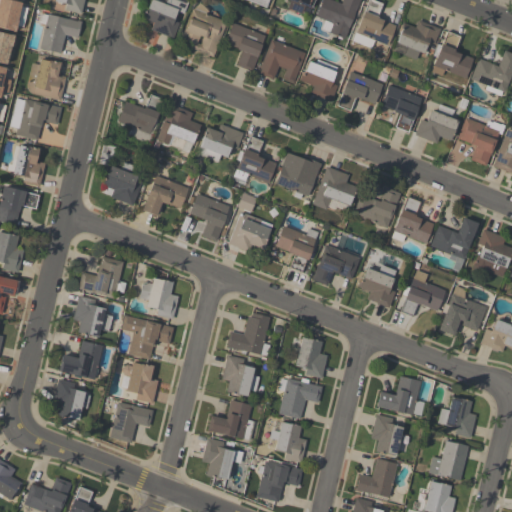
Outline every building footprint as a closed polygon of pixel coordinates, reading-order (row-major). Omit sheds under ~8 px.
[(0,0),(15,0),(21,1),(17,17),(18,18),(16,23),(15,23),(14,30),(0,26),(0,0)] [(54,0),(83,0),(80,13),(64,9),(65,3),(54,0)] [(187,0),(183,13),(177,11),(173,20),(177,22),(171,38),(150,30),(153,22),(142,18),(148,0),(157,0),(162,2),(162,0),(187,0)] [(268,0),(265,8),(246,0),(268,0)] [(312,0),(310,7),(304,5),(300,13),(286,8),(288,0),(312,0)] [(358,0),(343,38),(320,28),(323,20),(314,16),(320,0),(331,0),(340,4),(341,0),(358,0)] [(373,0),(381,3),(375,17),(382,19),(382,20),(394,25),(386,45),(366,37),(363,44),(353,40),(355,33),(354,32),(367,0),(373,0)] [(226,21),(212,57),(178,44),(191,8),(226,21)] [(80,21),(76,38),(64,35),(60,53),(38,48),(44,24),(38,22),(40,13),(46,14),(47,14),(80,21)] [(438,28),(433,43),(427,41),(423,52),(418,51),(414,59),(403,55),(406,46),(395,42),(402,23),(414,27),(417,19),(438,28)] [(251,71),(236,65),(241,50),(236,48),(223,43),(231,22),(264,35),(256,55),(257,56),(251,71)] [(0,30),(13,34),(11,45),(10,45),(5,63),(0,61),(0,30)] [(459,35),(453,50),(472,58),(464,78),(443,69),(440,75),(430,71),(432,65),(435,56),(431,55),(436,44),(440,45),(445,30),(459,35)] [(256,73),(270,39),(304,53),(293,80),(283,75),(285,69),(277,66),(272,79),(256,73)] [(511,70),(504,92),(501,91),(499,95),(484,89),(485,85),(470,79),(478,58),(497,65),(502,50),(511,53),(511,70)] [(27,91),(26,89),(26,87),(26,85),(31,62),(38,64),(39,58),(48,60),(48,59),(60,62),(57,75),(65,77),(59,100),(32,93),(29,92),(27,91)] [(330,101),(308,92),(311,85),(299,80),(300,76),(302,76),(308,61),(314,63),(316,59),(336,67),(334,71),(335,71),(330,83),(336,85),(330,101)] [(0,65),(5,67),(2,77),(10,79),(7,92),(0,90),(0,65)] [(381,84),(373,104),(354,96),(348,110),(335,105),(349,71),(381,84)] [(394,126),(398,114),(391,111),(392,109),(380,105),(388,85),(420,98),(407,131),(394,126)] [(116,121),(124,101),(144,108),(149,94),(162,99),(146,143),(127,136),(130,127),(116,121)] [(60,107),(56,124),(40,120),(36,140),(14,135),(16,128),(8,126),(15,98),(22,100),(23,98),(60,107)] [(190,112),(188,119),(199,124),(188,153),(155,140),(169,104),(190,112)] [(449,140),(438,135),(435,143),(413,134),(419,119),(425,121),(430,109),(435,111),(437,107),(451,112),(449,117),(457,120),(449,140)] [(469,159),(475,145),(456,138),(464,117),(484,125),(486,120),(491,122),(491,121),(499,124),(503,125),(500,134),(497,133),(485,165),(469,159)] [(217,131),(219,124),(242,133),(236,148),(231,146),(226,157),(220,154),(216,163),(195,155),(204,135),(202,134),(206,126),(217,131)] [(511,173),(491,166),(506,128),(511,130),(511,173)] [(235,169),(249,135),(262,141),(256,155),(275,163),(267,182),(235,169)] [(36,161),(44,163),(38,186),(22,182),(23,176),(12,173),(12,172),(6,170),(7,164),(11,164),(12,159),(15,159),(19,144),(27,146),(27,145),(39,148),(36,161)] [(320,163),(318,167),(317,167),(306,195),(301,194),(299,199),(292,196),(294,191),(274,183),(286,152),(303,159),(304,157),(320,163)] [(110,197),(113,189),(102,185),(110,165),(119,169),(122,162),(134,166),(131,174),(136,176),(135,179),(141,182),(132,205),(110,197)] [(310,204),(325,166),(347,174),(344,182),(355,187),(348,205),(343,203),(340,209),(334,206),(333,209),(326,206),(325,209),(310,204)] [(187,188),(179,208),(160,201),(155,215),(141,209),(155,175),(187,188)] [(0,221),(0,193),(2,185),(38,194),(34,209),(19,205),(14,225),(0,221)] [(399,193),(385,228),(351,214),(359,194),(378,201),(383,187),(399,193)] [(200,236),(206,220),(188,214),(196,193),(228,206),(215,242),(200,236)] [(242,193),(255,198),(250,211),(237,206),(242,193)] [(389,237),(405,196),(419,202),(413,216),(432,223),(423,243),(403,236),(401,241),(389,237)] [(227,244),(240,212),(261,220),(259,225),(270,229),(262,249),(250,244),(247,252),(227,244)] [(451,269),(454,261),(447,258),(449,254),(429,246),(437,225),(455,232),(461,216),(476,222),(457,272),(451,269)] [(307,259),(287,252),(287,251),(275,246),(282,226),(304,234),(307,228),(317,232),(310,252),(313,253),(311,259),(307,258),(307,259)] [(504,237),(501,244),(511,248),(501,277),(471,266),(476,254),(478,255),(482,245),(476,243),(481,228),(504,237)] [(15,248),(22,249),(17,273),(1,269),(2,262),(0,261),(0,231),(17,236),(15,248)] [(350,278),(331,271),(326,285),(311,279),(324,245),(358,257),(350,278)] [(121,261),(117,281),(125,283),(123,292),(115,290),(113,297),(77,288),(81,272),(96,276),(100,256),(121,261)] [(387,307),(365,299),(369,291),(357,286),(365,267),(377,272),(380,265),(395,271),(388,289),(394,291),(387,307)] [(398,311),(404,299),(403,299),(411,278),(412,278),(415,270),(426,274),(423,282),(444,290),(435,310),(416,303),(410,316),(398,311)] [(0,276),(16,280),(13,295),(0,292),(0,296),(5,297),(1,314),(0,313),(0,276)] [(177,296),(171,319),(155,315),(157,308),(145,306),(146,300),(138,298),(142,281),(151,283),(152,277),(172,282),(169,294),(177,296)] [(452,335),(437,329),(454,285),(463,289),(463,298),(485,307),(475,331),(460,325),(461,322),(458,320),(452,335)] [(77,332),(79,322),(72,320),(78,295),(94,300),(93,305),(104,308),(103,314),(110,316),(107,331),(99,329),(97,337),(77,332)] [(225,348),(229,331),(243,334),(247,316),(251,317),(252,313),(269,317),(262,343),(269,345),(266,355),(259,354),(246,351),(245,355),(240,354),(241,350),(230,348),(230,349),(225,348)] [(172,327),(168,344),(155,340),(154,346),(152,346),(149,359),(127,354),(132,332),(120,329),(123,315),(172,327)] [(501,351),(479,343),(484,328),(490,330),(495,319),(511,325),(511,348),(503,345),(501,351)] [(326,355),(321,378),(304,374),(305,368),(294,365),(301,336),(321,341),(318,353),(326,355)] [(101,346),(96,368),(98,368),(95,380),(57,370),(61,354),(77,357),(81,341),(101,346)] [(244,359),(242,364),(253,367),(251,375),(259,377),(256,390),(248,389),(246,396),(226,391),(228,381),(221,379),(227,354),(244,359)] [(157,380),(152,403),(135,399),(136,393),(125,391),(128,376),(123,375),(120,371),(121,368),(125,365),(131,366),(131,362),(141,364),(141,363),(152,366),(149,379),(157,380)] [(378,391),(394,394),(398,376),(418,380),(414,400),(422,402),(419,415),(411,413),(410,414),(375,406),(378,391)] [(299,419),(278,414),(283,391),(277,390),(280,378),(286,380),(286,378),(299,382),(300,378),(308,380),(307,383),(320,386),(317,402),(304,399),(299,419)] [(57,415),(60,403),(52,401),(57,379),(75,383),(74,389),(84,391),(83,394),(89,395),(86,408),(80,407),(77,420),(57,415)] [(469,437),(453,434),(455,428),(436,423),(439,408),(447,410),(450,396),(470,401),(468,413),(474,414),(469,437)] [(249,440),(206,430),(210,415),(225,418),(230,400),(250,405),(247,420),(253,422),(249,440)] [(117,402),(152,410),(148,426),(135,423),(130,442),(108,437),(117,402)] [(376,440),(369,438),(374,414),(391,418),(390,423),(401,426),(394,455),(374,450),(376,440)] [(298,438),(305,439),(300,463),(283,459),(285,452),(274,450),(276,439),(268,438),(270,430),(278,431),(280,421),(300,426),(298,438)] [(226,479),(212,476),(212,477),(205,476),(208,463),(201,461),(206,439),(222,442),(221,447),(225,448),(225,449),(241,453),(238,463),(230,461),(226,479)] [(430,456),(439,458),(443,440),(467,445),(459,480),(426,473),(430,456)] [(354,490),(358,474),(370,477),(374,459),(395,463),(387,498),(358,491),(354,490)] [(10,476),(21,483),(18,488),(17,487),(9,500),(0,494),(0,460),(14,469),(10,476)] [(300,469),(296,486),(282,482),(277,502),(256,496),(261,474),(256,473),(258,465),(263,466),(264,461),(300,469)] [(31,484),(49,491),(55,477),(70,483),(59,511),(42,511),(23,504),(31,484)] [(450,485),(447,496),(454,498),(450,511),(434,511),(422,509),(429,480),(450,485)] [(86,506),(101,511),(68,511),(78,486),(91,491),(86,506)] [(372,501),(371,507),(380,510),(379,511),(350,511),(354,497),(372,501)]
